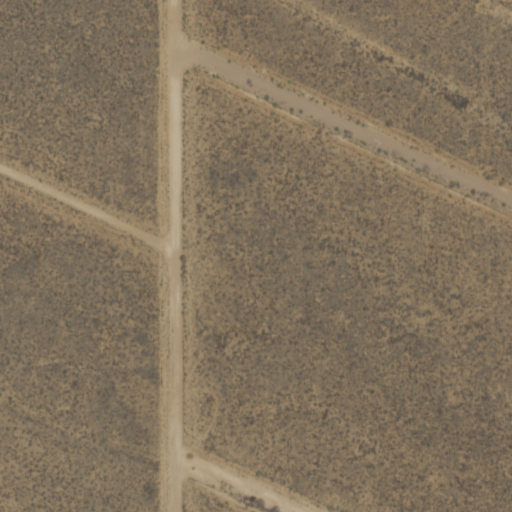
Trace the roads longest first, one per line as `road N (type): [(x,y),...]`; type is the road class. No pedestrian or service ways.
road 1 (tertiary): [(172,0),(183,511)]
road 2 (residential): [(511,206),(172,54)]
road 3 (track): [(178,245),(0,162)]
road 4 (track): [(301,511),(184,456)]
